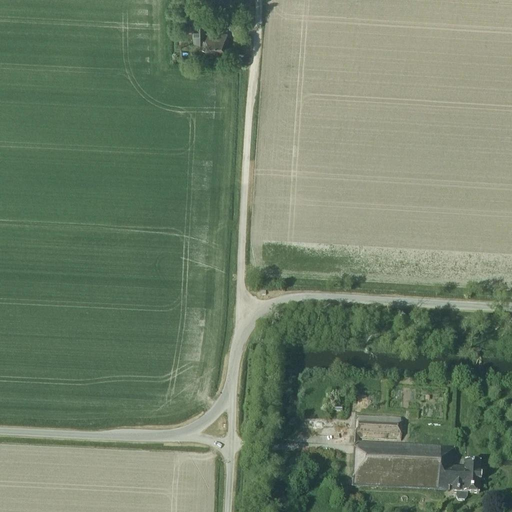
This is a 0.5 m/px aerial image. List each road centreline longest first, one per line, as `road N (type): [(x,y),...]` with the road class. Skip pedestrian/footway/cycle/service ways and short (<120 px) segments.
road 1 (unclassified): [(229,390),(236,344),(253,317),(280,300),(511,308)]
road 2 (unclassified): [(0,431),(175,436)]
